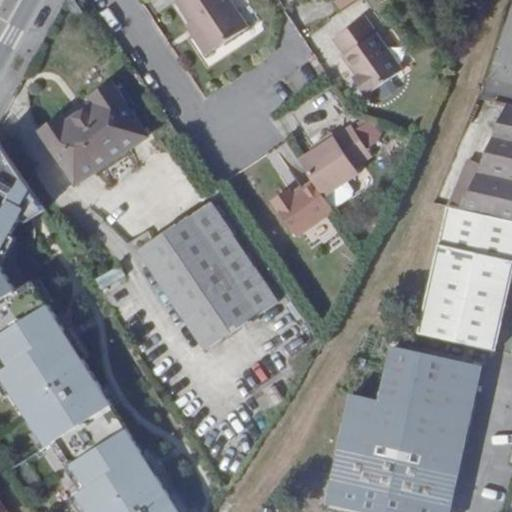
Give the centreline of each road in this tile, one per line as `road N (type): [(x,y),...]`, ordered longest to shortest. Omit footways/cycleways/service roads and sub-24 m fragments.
road 1 (unknown): [(226,412),(22,141),(0,126)]
road 2 (residential): [(119,0),(201,135),(289,71)]
